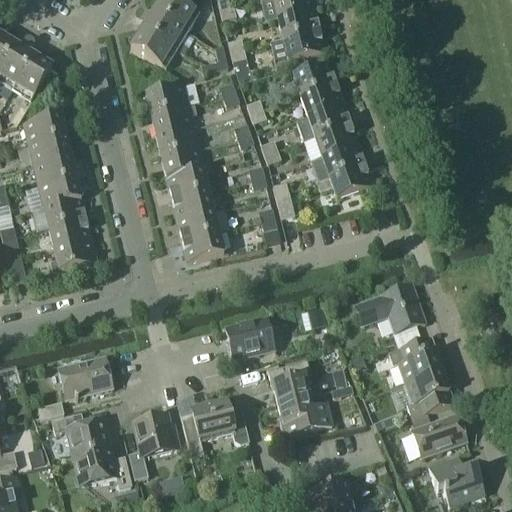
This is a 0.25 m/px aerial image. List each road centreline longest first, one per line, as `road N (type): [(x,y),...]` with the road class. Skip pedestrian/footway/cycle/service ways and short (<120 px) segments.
road 1 (residential): [(509,511),(413,234)]
road 2 (residential): [(82,32),(149,295)]
road 3 (residential): [(149,295),(413,234)]
road 4 (residential): [(285,480),(261,468),(242,392),(165,357)]
road 5 (residential): [(0,337),(149,295)]
